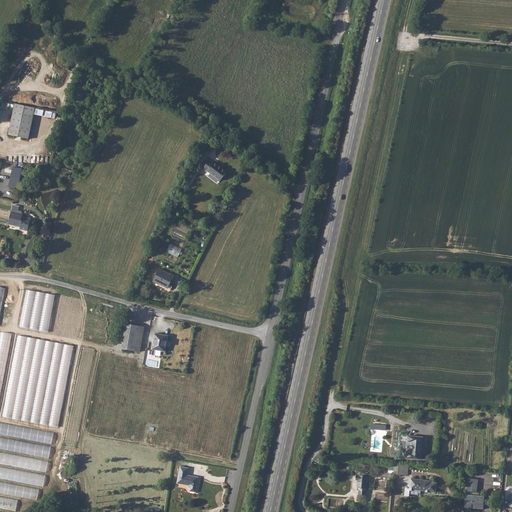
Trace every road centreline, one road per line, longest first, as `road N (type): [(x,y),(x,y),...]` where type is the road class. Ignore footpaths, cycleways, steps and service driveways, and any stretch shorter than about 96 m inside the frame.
road 1 (primary): [(269,511),(383,0)]
road 2 (unclassified): [(269,335),(344,0)]
road 3 (track): [(32,0),(75,57),(190,108),(288,186),(302,188)]
road 4 (unclassified): [(269,335),(0,276)]
road 5 (unclassified): [(386,414),(332,403),(322,449),(308,463),(300,501),(306,511)]
